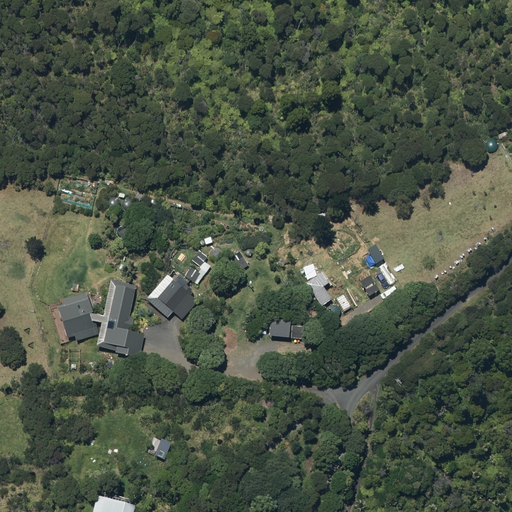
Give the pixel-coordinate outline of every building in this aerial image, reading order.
[(245,262),(240,253),(230,259),(236,268),(245,262)] [(191,268),(185,277),(194,283),(200,275),(191,268)] [(60,306),(51,309),(60,343),(74,339),(75,343),(97,337),(93,324),(101,326),(96,352),(139,361),(144,337),(131,334),(133,321),(128,320),(135,286),(111,281),(103,319),(91,316),(85,293),(59,300),(60,306)] [(182,320),(197,302),(188,295),(192,291),(186,286),(183,290),(173,282),(157,299),(152,294),(147,300),(168,318),(173,313),(182,320)] [(313,295),(319,305),(329,300),(322,289),(313,295)] [(360,290),(350,291),(352,306),(361,305),(360,290)] [(339,299),(329,301),(331,314),(341,313),(339,299)] [(276,330),(276,339),(313,339),(313,329),(309,329),(309,324),(281,323),(281,330),(276,330)] [(162,445),(154,461),(163,465),(170,450),(162,445)] [(133,511),(135,508),(97,498),(93,511),(133,511)]
